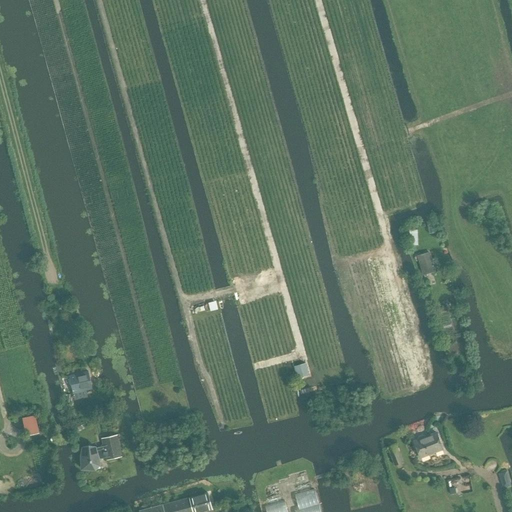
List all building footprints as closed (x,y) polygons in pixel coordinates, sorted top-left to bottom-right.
[(417,230),(409,230),(410,246),(418,246),(417,230)] [(416,256),(422,275),(435,272),(429,252),(416,256)] [(207,303),(209,312),(217,310),(215,301),(207,303)] [(305,364),(294,367),(297,377),(308,374),(305,364)] [(85,392),(92,390),(87,370),(68,375),(72,392),(73,395),(85,392)] [(304,386),(311,389),(314,381),(307,378),(304,386)] [(23,418),(27,436),(37,434),(33,416),(23,418)] [(443,449),(436,433),(426,437),(422,435),(418,436),(416,440),(414,441),(420,458),(443,449)] [(107,460),(122,456),(117,435),(101,439),(103,445),(99,446),(99,447),(96,448),(95,446),(81,447),(80,454),(81,470),(94,471),(100,466),(99,459),(106,457),(107,460)] [(388,447),(395,466),(402,463),(395,444),(388,447)] [(497,474),(502,489),(511,486),(506,471),(497,474)] [(139,510),(139,511),(202,511),(212,509),(208,492),(139,510)]
